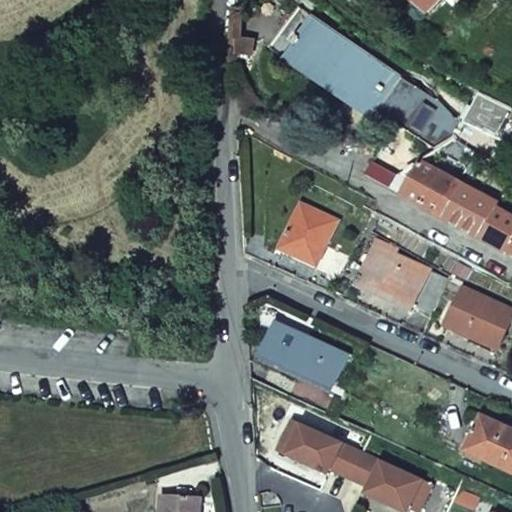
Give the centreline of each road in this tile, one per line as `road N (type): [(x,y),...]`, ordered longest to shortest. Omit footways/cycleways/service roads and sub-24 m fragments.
road 1 (residential): [(233,374),(210,84),(227,0)]
road 2 (residential): [(0,346),(233,374)]
road 3 (residential): [(245,511),(233,374)]
